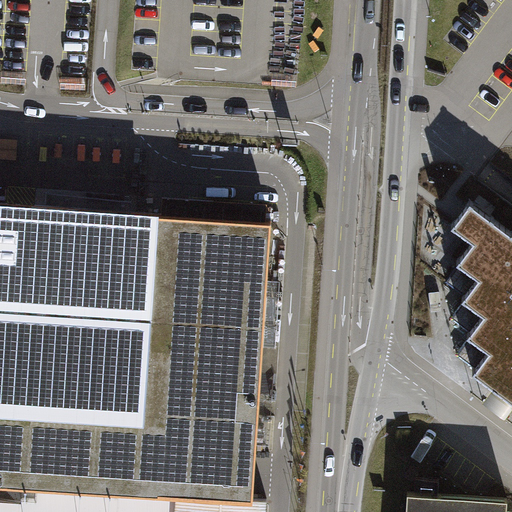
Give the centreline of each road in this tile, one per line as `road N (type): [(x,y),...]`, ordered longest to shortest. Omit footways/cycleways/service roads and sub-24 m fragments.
road 1 (tertiary): [(371,364),(404,0)]
road 2 (tertiary): [(369,0),(345,303)]
road 3 (tertiary): [(345,303),(340,498)]
road 4 (residential): [(511,457),(392,367),(371,364)]
road 5 (tertiary): [(340,498),(371,364)]
